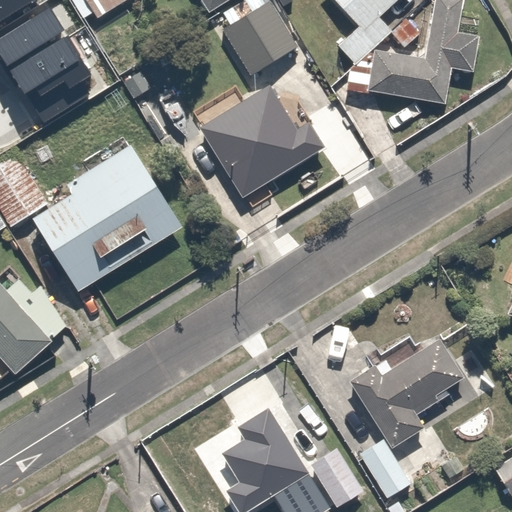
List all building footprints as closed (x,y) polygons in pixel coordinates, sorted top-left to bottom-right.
[(68,0),(78,16),(88,10),(92,17),(120,0),(68,0)] [(197,0),(203,9),(217,0),(197,0)] [(386,30),(373,14),(389,0),(331,0),(352,24),(333,41),(350,61),(386,30)] [(371,51),(368,69),(344,65),(340,87),(365,90),(437,101),(443,66),(467,70),(472,36),(453,33),(457,0),(427,0),(419,59),(371,51)] [(263,179),(317,147),(303,123),(293,129),(265,83),(195,123),(225,174),(251,159),(263,179)] [(356,139),(335,104),(311,118),(332,153),(356,139)] [(57,180),(65,192),(25,218),(72,290),(174,224),(126,152),(119,140),(57,180)] [(0,162),(0,220),(4,227),(44,201),(14,154),(0,162)] [(10,254),(0,263),(0,357),(11,370),(68,320),(10,254)] [(511,316),(511,263),(503,283),(511,287),(511,295),(504,313),(511,316)] [(382,370),(375,361),(342,383),(377,437),(384,448),(418,425),(411,415),(464,381),(434,335),(382,370)] [(235,480),(218,491),(231,511),(236,511),(304,468),(265,410),(236,429),(240,436),(216,451),(235,480)] [(377,437),(352,453),(382,499),(407,483),(384,448),(377,437)] [(332,448),(307,462),(333,508),(358,494),(332,448)] [(511,452),(484,468),(502,500),(511,494),(511,452)]
